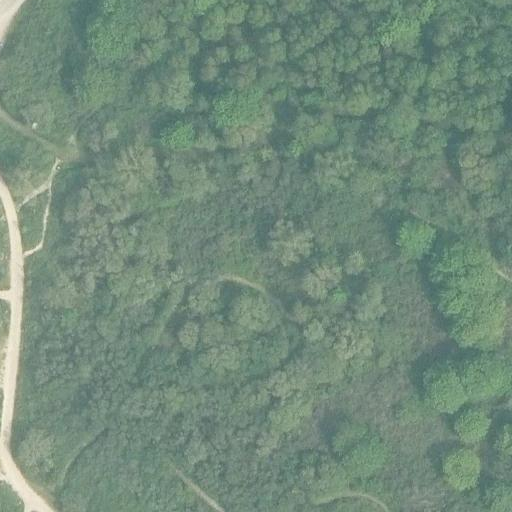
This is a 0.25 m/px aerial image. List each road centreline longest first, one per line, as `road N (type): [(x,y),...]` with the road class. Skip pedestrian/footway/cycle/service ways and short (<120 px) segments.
road 1 (track): [(0,110),(18,130),(88,159),(131,151),(222,154),(293,118),(333,109),(511,141)]
road 2 (track): [(0,187),(14,257),(0,455)]
